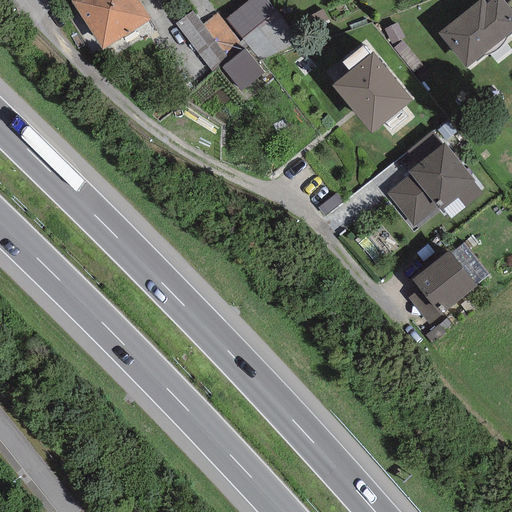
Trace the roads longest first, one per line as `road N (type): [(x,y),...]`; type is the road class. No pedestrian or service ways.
road 1 (motorway): [(372,511),(248,372),(0,124)]
road 2 (motorway): [(0,225),(182,405),(275,511)]
